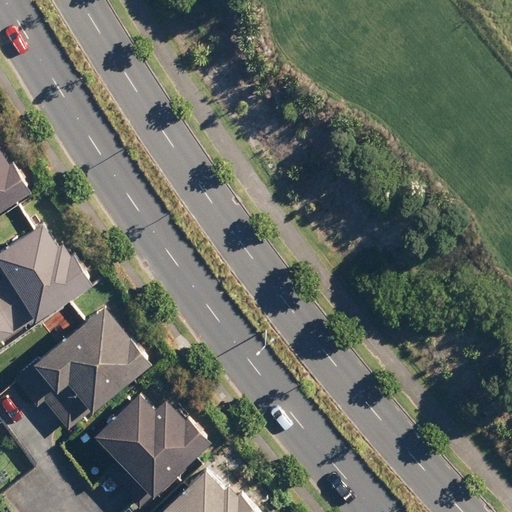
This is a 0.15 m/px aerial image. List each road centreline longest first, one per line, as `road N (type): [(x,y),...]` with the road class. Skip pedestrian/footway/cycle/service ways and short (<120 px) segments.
road 1 (secondary): [(81,0),(236,237),(462,511)]
road 2 (secondary): [(377,511),(134,206),(5,0)]
